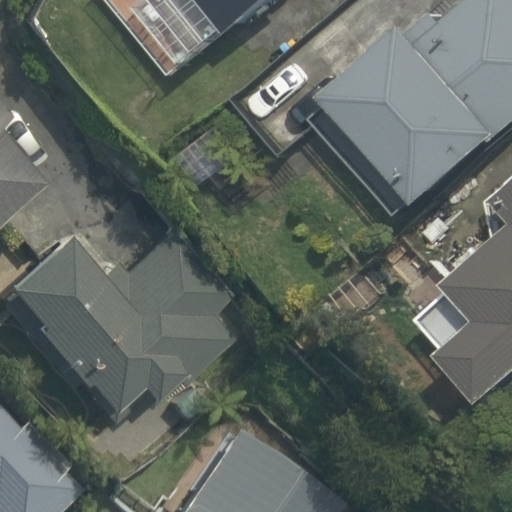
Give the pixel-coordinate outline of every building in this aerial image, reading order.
[(186,0),(237,69),(329,0),(186,0)] [(439,31),(331,126),(423,231),(511,153),(511,0),(504,0),(451,46),(439,31)] [(0,231),(47,195),(8,145),(24,132),(0,101),(0,231)] [(511,210),(509,213),(511,215),(511,248),(433,324),(511,407),(511,210)] [(159,411),(255,328),(170,231),(110,283),(69,236),(7,290),(120,420),(147,397),(159,411)] [(0,511),(60,511),(82,488),(0,414),(0,511)] [(336,511),(227,441),(181,511),(336,511)]
